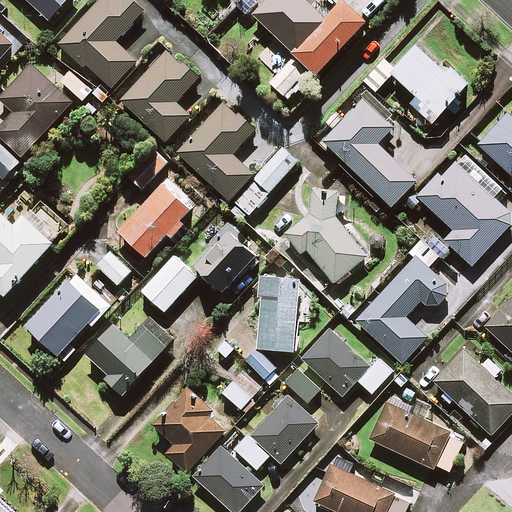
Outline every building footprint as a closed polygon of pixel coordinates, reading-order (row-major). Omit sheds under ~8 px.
[(72,0),(28,0),(52,22),(72,0)] [(147,12),(134,0),(104,0),(62,45),(86,68),(88,65),(114,89),(139,62),(118,43),(147,12)] [(267,0),(255,14),(320,77),(369,25),(347,3),(329,22),(306,0),(267,0)] [(0,64),(17,46),(0,30),(0,64)] [(386,61),(367,82),(378,93),(395,74),(420,98),(413,104),(435,125),(472,85),(454,69),(451,72),(422,45),(397,71),(386,61)] [(201,79),(168,49),(122,101),(169,143),(193,116),(179,103),(201,79)] [(309,73),(294,59),(271,82),(286,97),(309,73)] [(75,103),(34,65),(2,100),(17,113),(0,131),(0,134),(25,158),(75,103)] [(398,126),(368,98),(326,142),(396,208),(420,182),(381,145),(398,126)] [(257,131),(226,102),(179,153),(232,201),(256,174),(235,155),(257,131)] [(511,116),(510,115),(482,146),(511,174),(511,116)] [(22,164),(0,143),(0,173),(7,180),(22,164)] [(299,162),(284,149),(231,210),(247,224),(299,162)] [(511,225),(511,214),(496,200),(505,190),(468,156),(459,166),(456,164),(444,177),(441,175),(420,198),(456,231),(447,241),(475,266),(511,225)] [(197,213),(165,184),(121,233),(149,258),(170,235),(174,238),(197,213)] [(312,213),(287,235),(303,255),(308,251),(337,285),(370,257),(340,221),(342,189),(313,188),(312,213)] [(72,229),(43,202),(20,227),(0,209),(0,287),(10,297),(72,229)] [(226,222),(216,233),(224,241),(199,268),(225,293),(260,255),(226,222)] [(133,272),(113,253),(100,267),(121,286),(133,272)] [(200,278),(178,257),(145,292),(167,312),(200,278)] [(453,290),(417,258),(359,321),(406,364),(430,338),(408,318),(424,300),(435,310),(453,290)] [(110,305),(79,275),(30,326),(62,356),(110,305)] [(301,280),(265,278),(262,350),(298,352),(301,280)] [(511,295),(485,325),(511,350),(511,295)] [(176,339),(152,318),(132,340),(116,326),(90,356),(112,375),(108,380),(126,396),(176,339)] [(373,368),(332,330),(305,360),(345,397),(360,381),(374,394),(394,373),(381,360),(373,368)] [(279,369),(260,348),(248,360),(268,380),(279,369)] [(483,365),(466,349),(436,382),(495,435),(511,416),(511,392),(496,378),(502,371),(489,359),(483,365)] [(322,391),(299,371),(288,384),(311,403),(322,391)] [(262,390),(243,373),(226,393),(244,410),(262,390)] [(212,410),(191,389),(157,425),(178,446),(170,455),(189,473),(228,432),(209,414),(212,410)] [(320,423),(290,396),(253,438),(284,465),(320,423)] [(467,440),(389,403),(372,439),(450,476),(467,440)] [(242,511),(267,487),(225,448),(197,478),(232,511),(242,511)] [(336,465),(316,503),(333,511),(408,511),(412,504),(336,465)]
